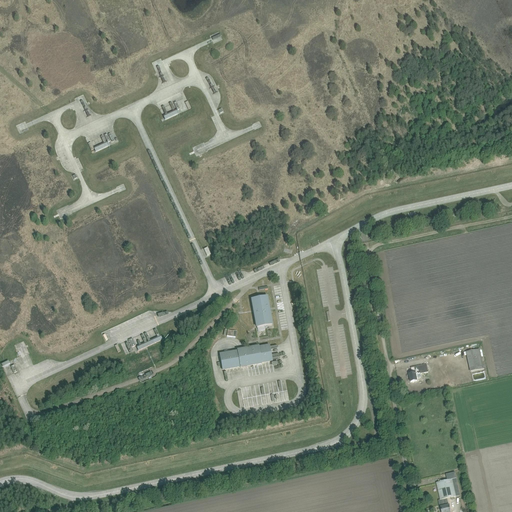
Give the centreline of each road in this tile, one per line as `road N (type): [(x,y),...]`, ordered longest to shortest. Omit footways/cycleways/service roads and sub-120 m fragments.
road 1 (unclassified): [(0,481),(24,478),(88,497),(311,449),(349,433),(360,416),(362,384),(333,239)]
road 2 (unclassified): [(415,511),(359,226)]
road 3 (unclassified): [(217,294),(17,388)]
road 4 (unclassified): [(131,107),(217,294)]
road 5 (unclassified): [(511,185),(359,226)]
road 6 (track): [(511,216),(366,247)]
road 7 (unclassified): [(333,239),(217,294)]
